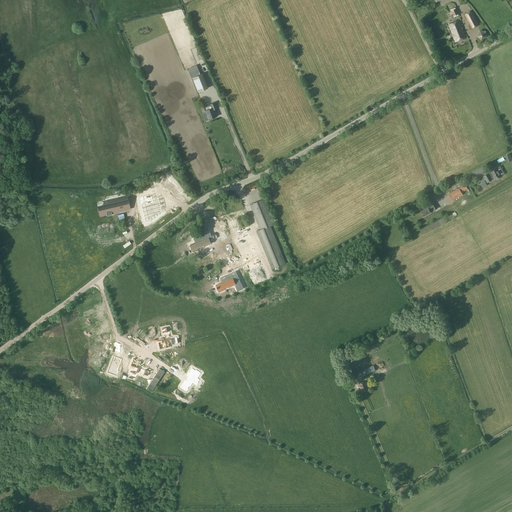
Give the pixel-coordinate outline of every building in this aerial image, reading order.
[(473,28),(479,25),(471,11),(465,14),(473,28)] [(455,41),(465,38),(459,21),(449,25),(455,41)] [(486,31),(479,30),(477,36),(481,40),(487,37),(486,31)] [(188,68),(193,78),(201,75),(197,65),(188,68)] [(198,93),(208,89),(202,75),(201,75),(193,78),(192,79),(198,93)] [(209,119),(216,117),(214,110),(217,108),(215,102),(210,104),(204,106),(205,111),(209,119)] [(500,166),(496,168),(501,176),(504,173),(500,166)] [(499,177),(501,176),(496,168),(490,171),(491,173),(488,174),(488,173),(484,176),(487,182),(491,180),(491,179),(493,177),(495,180),(496,179),(497,179),(498,180),(499,179),(500,178),(499,177)] [(468,189),(465,184),(448,194),(452,201),(463,194),(462,193),(468,189)] [(171,192),(163,194),(167,209),(174,207),(171,192)] [(148,197),(135,200),(141,225),(148,224),(147,221),(153,220),(153,217),(159,216),(155,199),(149,200),(148,197)] [(102,209),(99,210),(101,216),(107,215),(107,216),(108,215),(108,214),(111,214),(111,215),(112,214),(112,213),(130,209),(127,198),(121,199),(122,201),(115,203),(114,201),(103,203),(103,204),(103,205),(101,205),(102,209)] [(433,201),(430,203),(431,205),(421,211),(424,216),(430,212),(429,211),(433,209),(434,210),(437,208),(433,201)] [(255,233),(248,236),(256,253),(263,250),(255,233)] [(246,234),(238,237),(240,243),(243,242),(242,241),(248,239),(246,234)] [(208,236),(190,244),(192,251),(211,243),(208,236)] [(220,240),(207,248),(215,262),(229,253),(220,240)] [(194,260),(197,267),(209,262),(206,255),(194,260)] [(233,277),(216,285),(218,292),(236,284),(233,277)] [(159,338),(154,339),(156,348),(165,346),(164,345),(173,343),(172,337),(167,337),(164,329),(158,331),(159,338)] [(123,355),(116,369),(120,371),(127,358),(123,355)] [(132,366),(129,374),(135,376),(137,372),(145,374),(148,367),(140,365),(142,360),(134,357),(131,365),(132,366)] [(341,360),(350,381),(355,379),(346,358),(341,360)] [(184,370),(177,381),(183,385),(187,380),(194,381),(196,378),(198,366),(189,360),(183,369),(184,370)] [(357,372),(359,378),(376,371),(373,365),(357,372)] [(365,381),(358,384),(361,392),(368,389),(365,381)]
